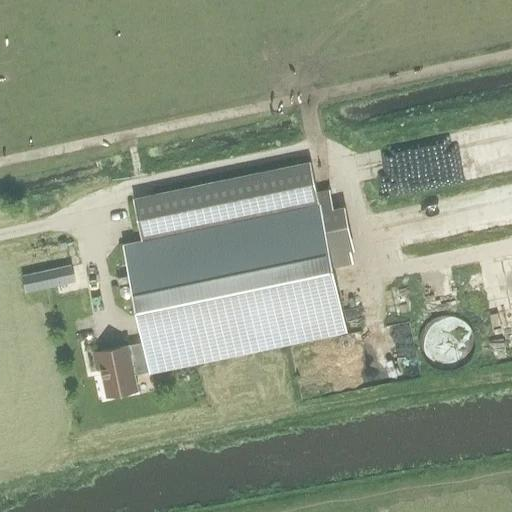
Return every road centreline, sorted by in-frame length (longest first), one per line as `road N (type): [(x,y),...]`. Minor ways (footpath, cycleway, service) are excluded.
road 1 (track): [(83,219),(131,188),(318,149),(351,187),(369,276),(511,247)]
road 2 (track): [(0,162),(511,53)]
